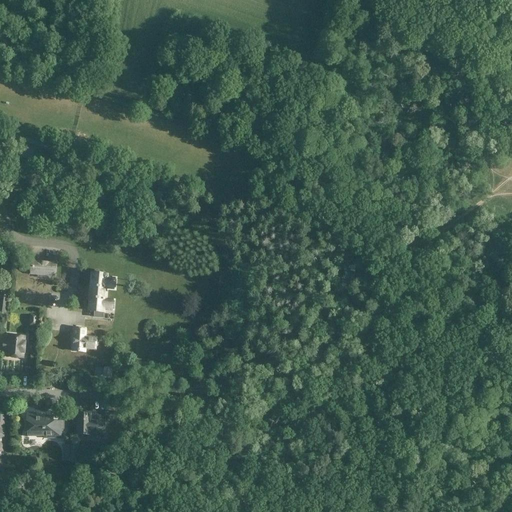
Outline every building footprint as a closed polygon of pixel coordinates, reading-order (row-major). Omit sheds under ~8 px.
[(70,175),(59,190),(64,194),(75,179),(70,175)] [(32,261),(31,274),(38,274),(38,277),(47,278),(48,275),(55,276),(56,263),(32,261)] [(93,275),(92,275),(89,311),(94,311),(94,317),(102,318),(102,312),(103,312),(103,310),(111,311),(112,309),(113,309),(114,302),(112,302),(112,300),(104,299),(104,298),(105,298),(106,290),(105,290),(105,289),(113,290),(113,288),(115,288),(116,280),(114,280),(114,278),(106,278),(106,276),(105,276),(105,273),(104,272),(96,271),(94,272),(93,275)] [(8,296),(0,295),(0,313),(6,314),(8,296)] [(75,328),(74,348),(84,349),(85,347),(95,348),(95,346),(97,345),(97,342),(95,340),(96,338),(85,337),(86,329),(75,328)] [(9,337),(4,336),(2,355),(7,356),(23,357),(24,353),(25,342),(24,342),(25,337),(9,336),(9,337)] [(104,368),(103,377),(110,377),(111,368),(104,368)] [(104,421),(90,420),(91,414),(77,413),(76,434),(90,434),(90,432),(104,432),(104,421)] [(36,419),(36,414),(27,414),(27,433),(43,433),(43,437),(62,437),(62,422),(53,422),(53,417),(41,417),(40,417),(40,418),(39,418),(39,419),(36,419)]
